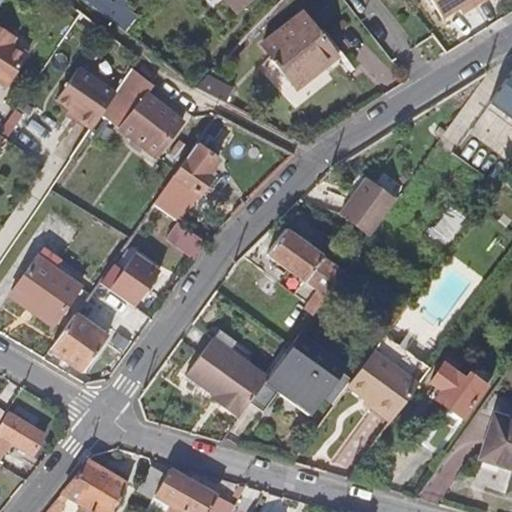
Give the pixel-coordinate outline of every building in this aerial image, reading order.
[(252,0),(221,0),(237,15),(252,0)] [(429,0),(440,17),(457,7),(461,13),(482,0),(429,0)] [(301,11),(284,24),(315,64),(320,61),(325,66),(336,56),(301,11)] [(10,26),(0,19),(0,82),(7,87),(34,45),(9,29),(10,26)] [(315,64),(284,24),(258,44),(289,85),(315,64)] [(10,26),(9,29),(18,34),(19,32),(10,26)] [(77,118),(92,128),(100,117),(116,93),(79,68),(57,99),(79,115),(77,118)] [(156,86),(133,69),(116,93),(100,117),(157,159),(182,124),(149,98),(156,86)] [(511,81),(505,76),(487,100),(511,118),(511,81)] [(227,89),(204,77),(193,88),(221,102),(227,89)] [(216,158),(192,142),(149,204),(174,221),(194,191),(199,195),(212,176),(207,172),(216,158)] [(335,217),(366,239),(393,201),(362,179),(335,217)] [(165,235),(174,221),(149,204),(139,218),(165,235)] [(451,206),(431,232),(446,244),(467,218),(451,206)] [(175,222),(166,237),(197,256),(207,241),(175,222)] [(286,230),(268,255),(315,290),(304,306),(313,313),(342,271),(286,230)] [(95,282),(131,306),(156,270),(131,253),(118,271),(107,264),(95,282)] [(76,286),(33,257),(7,295),(50,324),(76,286)] [(105,335),(73,314),(49,349),(82,370),(105,335)] [(347,362),(302,330),(290,346),(268,378),(251,401),(263,409),(280,385),(314,409),(347,362)] [(212,339),(240,359),(245,352),(217,332),(212,339)] [(268,378),(240,359),(212,339),(210,338),(186,372),(216,392),(225,399),(222,404),(240,417),(251,401),(268,378)] [(419,383),(373,349),(347,386),(392,419),(419,383)] [(433,405),(456,421),(479,389),(464,378),(460,384),(438,370),(426,387),(439,397),(433,405)] [(225,399),(216,392),(212,397),(222,404),(225,399)] [(42,434),(5,409),(0,416),(0,448),(6,440),(27,454),(42,434)] [(511,425),(487,419),(477,461),(511,470),(505,495),(511,497),(511,425)] [(108,511),(125,486),(87,464),(47,511),(60,511),(71,499),(92,511),(108,511)] [(135,491),(150,500),(152,496),(163,478),(148,469),(135,491)] [(206,511),(215,496),(168,470),(163,478),(152,496),(181,511),(206,511)]
